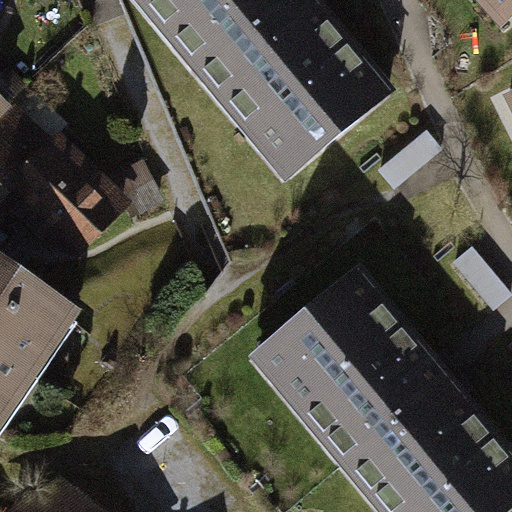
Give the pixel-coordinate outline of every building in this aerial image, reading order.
[(319,0),(134,0),(133,1),(302,195),(409,103),(319,0)] [(511,0),(473,0),(503,33),(511,25),(511,0)] [(0,225),(14,210),(83,268),(174,219),(152,164),(113,182),(66,141),(75,131),(0,64),(0,225)] [(92,330),(0,271),(0,445),(13,454),(92,330)] [(511,511),(511,446),(367,272),(261,359),(387,511),(511,511)] [(97,511),(67,485),(24,511),(97,511)]
